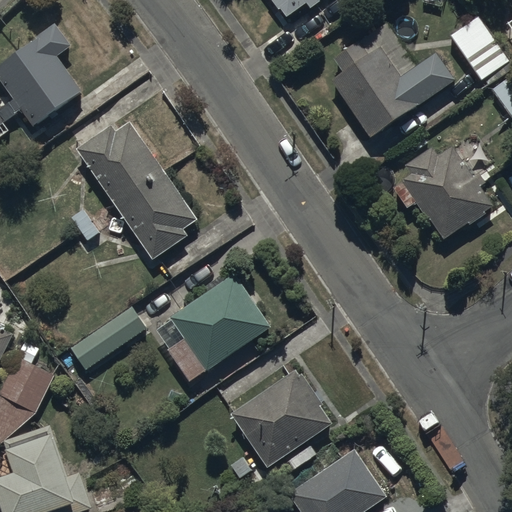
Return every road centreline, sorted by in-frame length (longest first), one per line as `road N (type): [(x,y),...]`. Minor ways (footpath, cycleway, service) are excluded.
road 1 (residential): [(160,0),(429,385)]
road 2 (residential): [(429,385),(507,511)]
